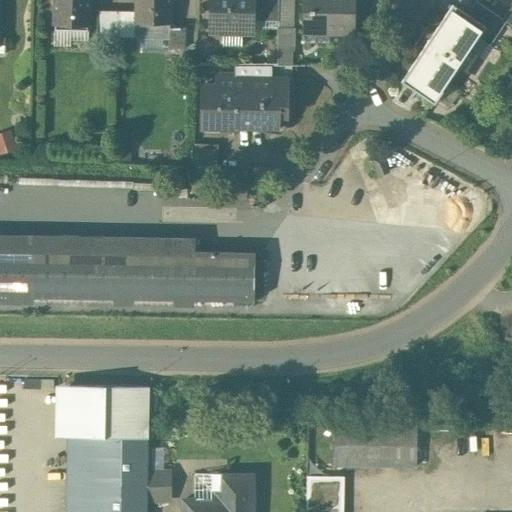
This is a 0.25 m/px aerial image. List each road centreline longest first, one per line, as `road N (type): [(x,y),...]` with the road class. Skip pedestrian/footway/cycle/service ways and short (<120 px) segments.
road 1 (residential): [(511,235),(423,316),(357,347),(265,356),(0,353)]
road 2 (residential): [(511,186),(354,98)]
